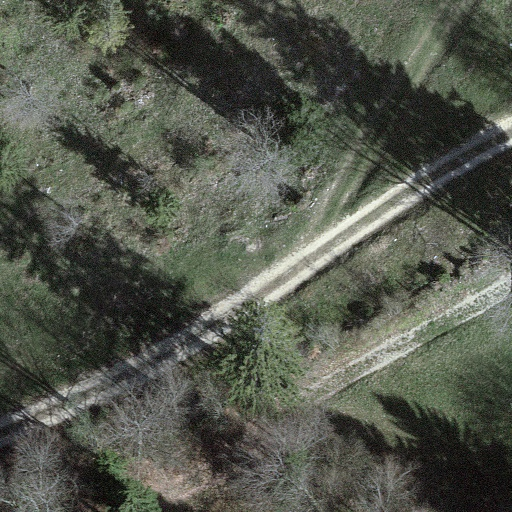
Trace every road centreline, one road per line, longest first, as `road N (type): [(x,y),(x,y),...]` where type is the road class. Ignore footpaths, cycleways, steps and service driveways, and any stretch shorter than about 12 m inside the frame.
road 1 (track): [(0,432),(152,367),(511,131)]
road 2 (track): [(103,511),(222,461),(511,283)]
